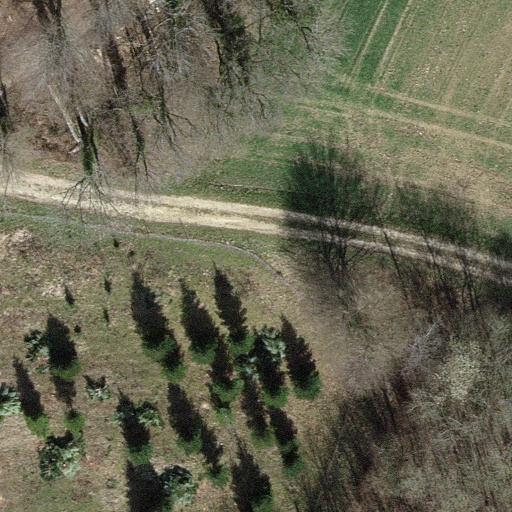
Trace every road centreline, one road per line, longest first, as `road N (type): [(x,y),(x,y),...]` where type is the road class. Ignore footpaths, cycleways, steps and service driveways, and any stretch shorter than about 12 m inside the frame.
road 1 (track): [(511,275),(303,228),(0,189)]
road 2 (track): [(0,89),(113,0)]
